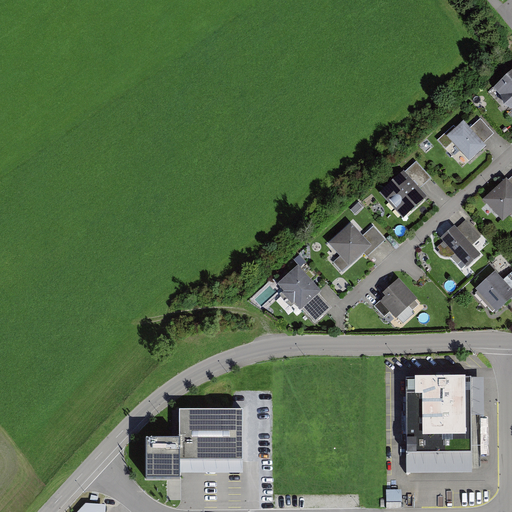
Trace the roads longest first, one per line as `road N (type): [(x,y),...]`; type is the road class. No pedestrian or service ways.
road 1 (tertiary): [(509,342),(297,344),(237,354),(175,385),(93,461)]
road 2 (residential): [(511,153),(343,307)]
road 3 (track): [(114,321),(223,308),(250,317),(276,346)]
road 4 (residential): [(509,342),(508,511)]
